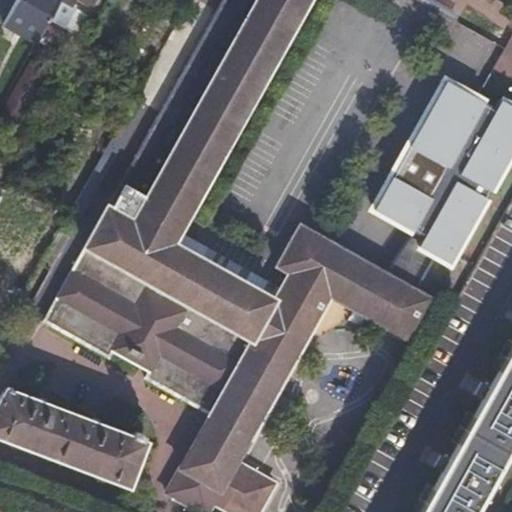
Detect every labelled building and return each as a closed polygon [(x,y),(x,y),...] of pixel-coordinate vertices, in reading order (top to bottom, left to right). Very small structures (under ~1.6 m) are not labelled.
[(0,0),(0,18),(2,19),(12,0),(0,0)] [(2,20),(36,39),(49,16),(57,0),(12,0),(2,19),(2,20)] [(210,412),(166,490),(203,511),(206,511),(213,500),(233,511),(255,511),(273,482),(235,460),(330,293),(406,335),(428,295),(413,287),(363,259),(298,222),(276,263),(288,270),(280,285),(273,297),(172,241),(306,0),(219,0),(83,244),(69,269),(74,272),(61,296),(56,293),(42,319),(107,356),(111,348),(149,369),(145,376),(210,412)] [(92,0),(57,0),(49,16),(66,27),(72,17),(67,15),(75,0),(85,0),(91,3),(92,0)] [(142,51),(154,57),(172,26),(147,13),(130,44),(142,51)] [(139,56),(142,51),(130,44),(126,49),(139,56)] [(46,68),(30,59),(0,113),(0,114),(15,123),(46,68)] [(390,217),(363,259),(413,287),(434,252),(447,260),(511,144),(511,104),(475,85),(472,93),(421,66),(351,193),(390,217)] [(113,74),(103,91),(116,98),(125,82),(113,74)] [(135,91),(87,178),(96,183),(145,96),(135,91)] [(87,178),(81,188),(91,193),(96,183),(87,178)] [(64,218),(58,229),(68,234),(91,193),(81,188),(64,218)] [(172,241),(273,297),(280,285),(179,229),(172,241)] [(69,269),(56,293),(61,296),(74,272),(69,269)] [(473,511),(511,444),(511,345),(418,511),(473,511)] [(15,386),(7,383),(0,395),(0,434),(127,482),(145,440),(140,438),(142,432),(132,428),(130,434),(13,390),(15,386)]
